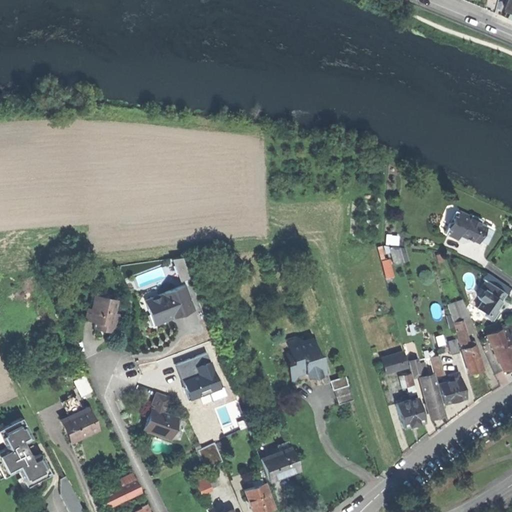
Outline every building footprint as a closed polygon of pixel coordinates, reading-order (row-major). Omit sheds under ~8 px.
[(511,12),(506,10),(503,17),(511,20),(511,12)] [(472,238),(486,244),(489,236),(492,230),(479,224),(481,219),(470,214),(469,217),(460,213),(457,221),(448,223),(444,233),(456,238),(458,235),(471,241),(472,238)] [(399,243),(400,234),(387,234),(387,242),(399,243)] [(393,262),(409,260),(407,243),(391,245),(393,262)] [(182,255),(175,257),(178,271),(186,270),(182,255)] [(486,318),(494,323),(500,312),(498,311),(503,303),(502,302),(504,299),(506,295),(511,299),(511,296),(509,294),(511,289),(511,288),(490,274),(486,280),(487,281),(483,289),(485,290),(480,299),(484,301),(479,309),(488,315),(486,318)] [(148,311),(153,324),(173,316),(172,313),(179,311),(180,313),(194,308),(184,283),(143,298),(148,311)] [(87,308),(84,320),(95,322),(95,325),(103,326),(102,331),(114,333),(118,314),(113,313),(115,300),(94,296),(91,309),(87,308)] [(475,306),(479,309),(484,301),(480,299),(475,306)] [(448,309),(451,321),(458,319),(469,316),(464,300),(456,302),(457,307),(448,309)] [(451,321),(458,343),(465,341),(458,319),(451,321)] [(485,332),(502,369),(511,364),(511,333),(506,322),(485,332)] [(285,340),(287,347),(297,344),(295,337),(285,340)] [(447,339),(450,353),(458,350),(455,337),(447,339)] [(297,344),(287,347),(292,362),(288,363),(290,370),(296,374),(305,371),(306,374),(312,372),(324,368),(320,358),(318,359),(311,339),(297,344)] [(459,349),(461,348),(475,345),(473,339),(465,341),(458,343),(459,349)] [(461,348),(467,370),(474,368),(481,366),(475,345),(461,348)] [(283,348),(288,363),(292,362),(287,347),(283,348)] [(385,370),(405,364),(401,350),(381,355),(385,370)] [(201,356),(208,375),(217,372),(209,353),(201,356)] [(430,355),(435,375),(441,373),(436,354),(430,355)] [(407,360),(410,371),(411,375),(421,372),(417,357),(415,358),(407,360)] [(322,383),(330,380),(327,371),(319,374),(322,383)] [(406,385),(413,383),(411,375),(410,371),(403,373),(406,385)] [(447,373),(449,380),(459,377),(457,371),(447,373)] [(419,377),(423,391),(436,388),(432,373),(419,377)] [(74,378),(81,394),(92,390),(85,374),(74,378)] [(345,375),(330,380),(333,388),(348,383),(345,375)] [(437,383),(442,402),(453,399),(464,396),(459,377),(449,380),(437,383)] [(353,398),(348,383),(333,388),(338,403),(353,398)] [(423,391),(430,416),(435,415),(443,413),(436,388),(423,391)] [(148,412),(143,428),(169,436),(173,426),(176,427),(179,416),(163,412),(169,395),(155,391),(148,412)] [(395,402),(402,425),(410,423),(415,422),(423,419),(416,396),(395,402)] [(67,434),(71,442),(89,434),(90,437),(100,432),(88,407),(82,410),(75,413),(61,420),(67,434)] [(0,449),(0,470),(3,476),(17,469),(26,485),(37,480),(50,473),(40,453),(29,458),(26,452),(27,449),(26,446),(22,446),(21,443),(31,437),(21,417),(0,427),(0,436),(5,447),(0,449)] [(73,445),(90,437),(89,434),(71,442),(73,445)] [(276,443),(279,449),(290,445),(287,438),(276,443)] [(197,448),(205,467),(221,460),(213,441),(197,448)] [(259,457),(267,478),(278,474),(298,467),(290,445),(279,449),(259,457)] [(299,470),(298,467),(278,474),(279,477),(290,473),(299,470)] [(213,470),(204,473),(208,484),(210,487),(218,484),(213,470)] [(126,475),(128,481),(135,478),(133,472),(126,475)] [(192,478),(197,489),(208,484),(204,473),(192,478)] [(68,511),(83,511),(65,475),(59,478),(59,493),(68,511)] [(119,479),(121,485),(128,481),(126,475),(119,479)] [(243,488),(252,511),(257,511),(263,510),(273,506),(264,481),(261,482),(259,476),(251,479),(253,484),(243,488)] [(99,495),(104,506),(141,489),(135,478),(128,481),(121,485),(99,495)]
